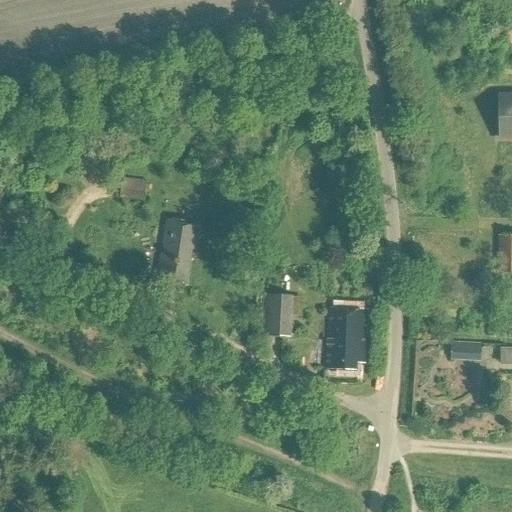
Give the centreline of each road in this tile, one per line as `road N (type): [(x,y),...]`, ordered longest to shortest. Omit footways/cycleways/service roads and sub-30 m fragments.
road 1 (unclassified): [(388,421),(390,210),(357,0)]
road 2 (track): [(0,333),(183,421),(378,494)]
road 3 (residential): [(388,421),(252,360)]
road 4 (track): [(511,453),(385,441)]
